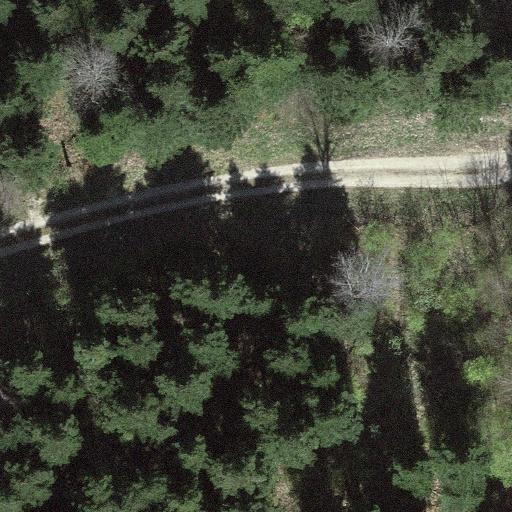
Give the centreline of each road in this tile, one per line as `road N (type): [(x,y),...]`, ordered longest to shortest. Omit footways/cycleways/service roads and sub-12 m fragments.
road 1 (track): [(511,164),(279,177),(0,243)]
road 2 (track): [(416,171),(402,312),(353,453),(287,511)]
